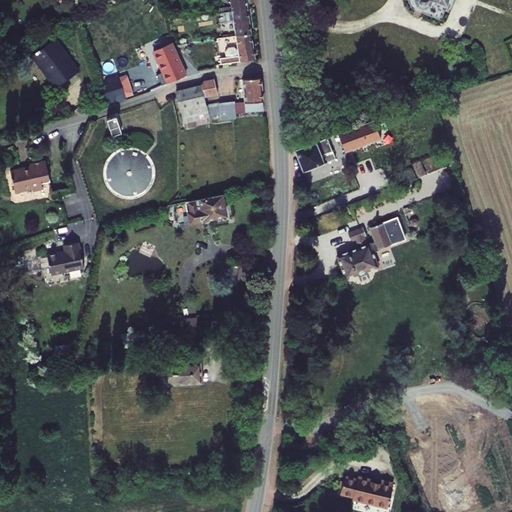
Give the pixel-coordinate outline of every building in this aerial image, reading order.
[(222,0),(225,15),(240,12),(238,0),(222,0)] [(398,0),(393,13),(403,17),(406,9),(433,19),(436,11),(443,14),(447,3),(450,4),(451,0),(398,0)] [(225,15),(217,16),(218,27),(227,26),(229,41),(244,38),(240,12),(225,15)] [(248,63),(244,38),(229,41),(231,48),(223,49),(219,56),(220,66),(248,63)] [(46,44),(23,61),(46,93),(68,75),(46,44)] [(170,49),(153,54),(160,83),(179,78),(174,57),(172,58),(170,49)] [(215,98),(214,83),(203,85),(198,87),(175,90),(184,125),(255,112),(263,111),(262,80),(242,82),(243,110),(205,114),(203,99),(215,98)] [(110,82),(93,87),(98,103),(116,98),(110,82)] [(110,121),(101,124),(105,141),(114,139),(110,121)] [(375,122),(340,135),(347,154),(382,140),(375,122)] [(296,153),(304,174),(336,161),(332,153),(321,157),(316,145),(296,153)] [(426,158),(412,163),(417,176),(432,171),(426,158)] [(25,171),(5,174),(9,194),(26,191),(27,194),(38,192),(37,187),(45,185),(41,164),(24,167),(25,171)] [(414,178),(409,165),(400,168),(406,181),(414,178)] [(216,191),(181,201),(186,225),(221,215),(216,191)] [(351,232),(354,239),(358,237),(361,246),(340,254),(342,260),(338,261),(341,269),(345,268),(348,276),(380,263),(375,249),(409,236),(400,215),(373,225),(379,239),(373,242),(372,240),(369,241),(366,234),(369,233),(366,226),(351,232)] [(59,252),(41,255),(44,275),(77,269),(72,243),(57,246),(59,252)] [(209,304),(197,303),(196,319),(209,320),(209,304)] [(191,364),(153,366),(154,384),(192,382),(191,364)] [(52,368),(34,372),(37,385),(55,382),(52,368)] [(342,499),(376,508),(382,485),(370,482),(369,484),(362,482),(362,480),(347,476),(346,479),(337,476),(336,478),(330,477),(328,486),(330,487),(329,493),(342,497),(342,499)] [(402,511),(399,501),(390,504),(392,511),(402,511)]
